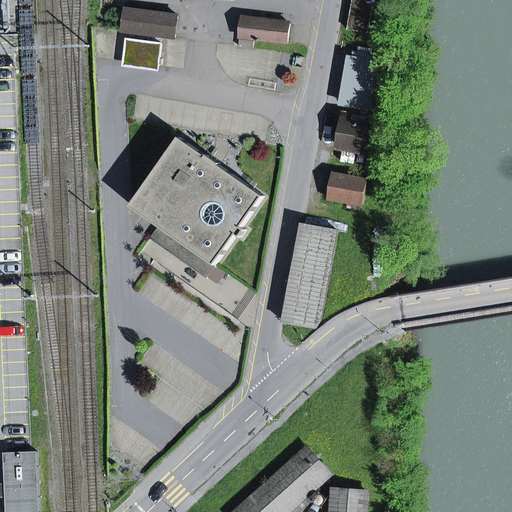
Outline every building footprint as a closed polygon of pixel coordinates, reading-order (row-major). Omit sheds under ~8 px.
[(371,0),(353,0),(348,30),(368,33),(374,1),(371,0)] [(126,10),(124,32),(176,39),(179,16),(126,10)] [(264,42),(265,40),(293,44),(295,24),(248,18),(244,47),(258,49),(259,39),(262,40),(262,42),(264,42)] [(128,40),(125,62),(160,67),(162,44),(128,40)] [(352,58),(343,105),(371,110),(379,63),(352,58)] [(344,120),(339,147),(369,153),(374,125),(344,120)] [(265,197),(220,165),(221,164),(181,138),(133,207),(160,226),(217,266),(239,235),(243,238),(248,230),(244,228),(265,197)] [(335,174),(331,199),(364,205),(369,180),(335,174)] [(322,321),(339,231),(303,225),(285,323),(317,329),(322,321)] [(208,279),(217,266),(160,226),(151,239),(208,279)] [(309,449),(240,511),(291,511),(332,474),(309,449)] [(36,511),(34,455),(10,456),(11,511),(36,511)] [(334,490),(332,511),(367,511),(369,493),(334,490)]
